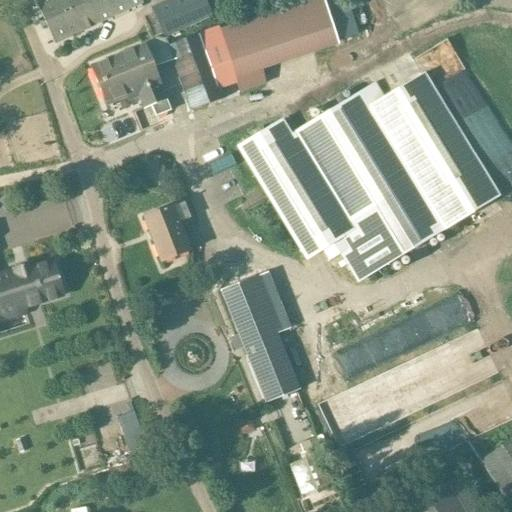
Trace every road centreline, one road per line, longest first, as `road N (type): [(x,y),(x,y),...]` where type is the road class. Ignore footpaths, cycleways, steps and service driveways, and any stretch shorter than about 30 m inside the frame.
road 1 (unclassified): [(206,511),(154,396),(17,0)]
road 2 (track): [(390,64),(453,24),(480,18),(511,26)]
